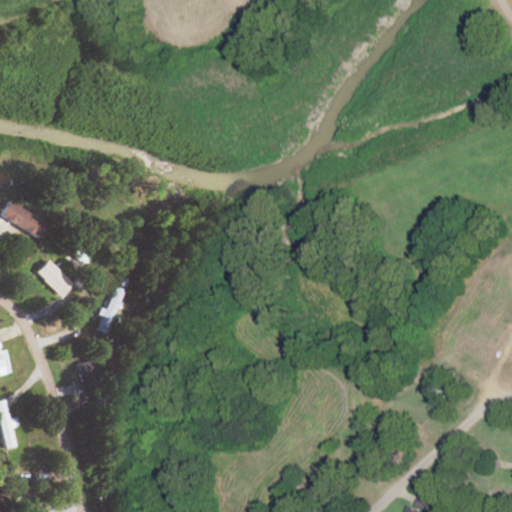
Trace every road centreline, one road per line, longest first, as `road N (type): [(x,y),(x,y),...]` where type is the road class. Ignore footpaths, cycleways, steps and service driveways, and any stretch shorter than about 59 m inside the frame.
road 1 (residential): [(78,511),(42,375),(23,330),(0,303)]
road 2 (residential): [(389,511),(466,433),(511,406)]
